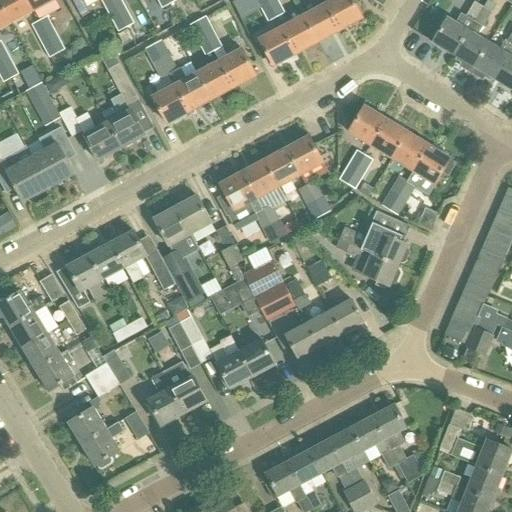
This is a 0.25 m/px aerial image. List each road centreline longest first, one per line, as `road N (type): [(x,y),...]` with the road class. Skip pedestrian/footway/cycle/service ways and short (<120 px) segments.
road 1 (residential): [(0,263),(369,63)]
road 2 (residential): [(121,511),(414,361)]
road 3 (residential): [(414,361),(505,138)]
road 4 (residential): [(505,138),(369,63)]
road 5 (residential): [(72,511),(0,395)]
